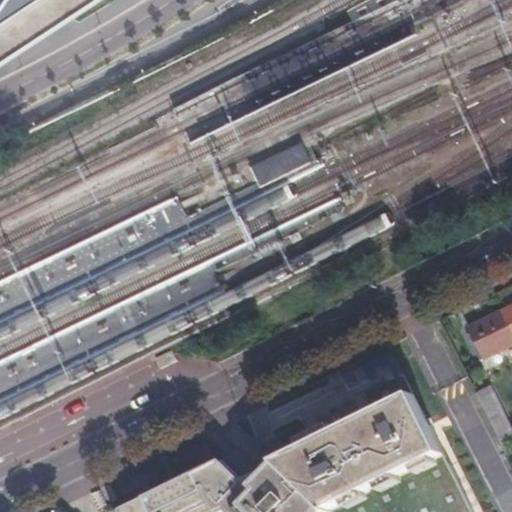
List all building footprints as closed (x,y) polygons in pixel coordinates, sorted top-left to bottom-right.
[(0,0),(0,61),(92,0),(0,0)] [(300,143),(244,170),(255,191),(310,165),(300,143)] [(511,306),(503,311),(511,327),(511,306)] [(511,346),(511,327),(503,311),(470,327),(474,333),(468,336),(481,361),(511,346)] [(484,392),(478,394),(503,444),(511,434),(511,428),(493,393),(486,397),(484,392)] [(472,511),(445,454),(415,396),(279,465),(327,511),(472,511)] [(327,511),(279,465),(266,478),(252,485),(226,461),(159,500),(138,511),(231,511),(232,511),(327,511)]
